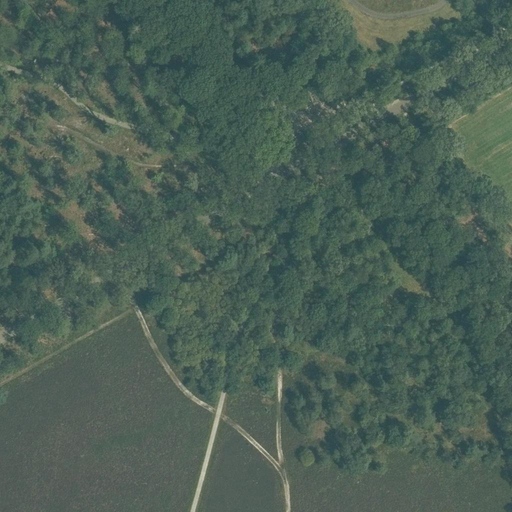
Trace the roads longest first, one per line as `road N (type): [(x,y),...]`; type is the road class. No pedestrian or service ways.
road 1 (unknown): [(511,11),(368,93),(298,70),(271,71),(210,105),(155,167),(104,205),(111,278),(167,369),(281,469)]
road 2 (unclassified): [(0,343),(272,184)]
road 3 (residential): [(272,184),(511,44)]
road 4 (unclassified): [(146,0),(272,184)]
road 5 (track): [(281,469),(277,330),(296,295),(280,256)]
road 6 (unknown): [(0,387),(134,309)]
